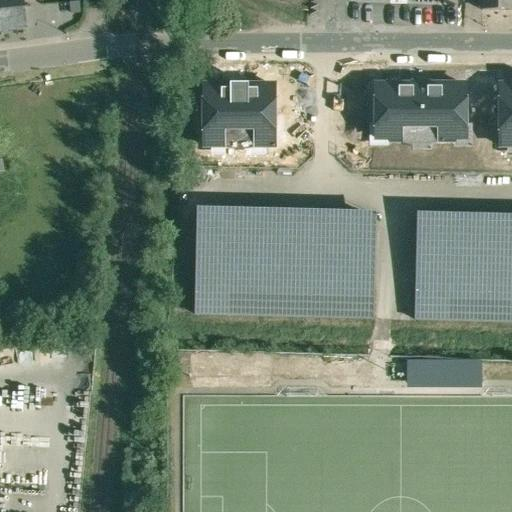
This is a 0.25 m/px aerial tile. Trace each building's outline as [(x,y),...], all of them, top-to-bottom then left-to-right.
[(0,0),(0,31),(26,28),(23,0),(0,0)] [(511,0),(482,0),(482,9),(511,9),(511,0)] [(496,149),(511,148),(511,80),(495,81),(496,149)] [(271,88),(204,86),(203,141),(270,142),(271,88)] [(465,89),(378,87),(378,141),(464,142),(465,89)] [(374,218),(199,214),(197,289),(372,293),(374,218)] [(511,221),(419,219),(417,296),(511,297),(511,221)]
